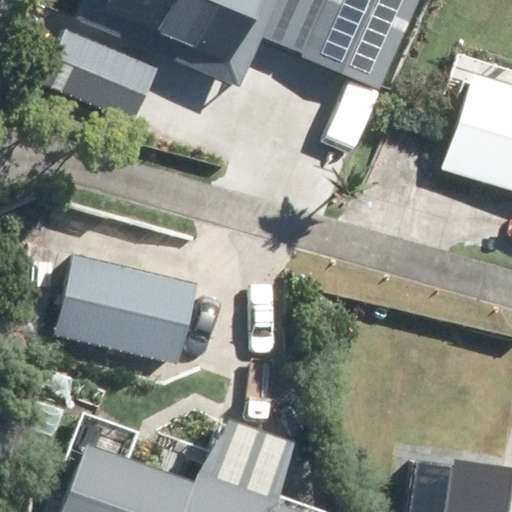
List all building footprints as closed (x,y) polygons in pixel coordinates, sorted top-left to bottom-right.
[(80,0),(72,20),(232,86),(267,0),(80,0)] [(319,0),(296,58),(375,90),(412,0),(319,0)] [(438,170),(511,192),(511,85),(468,73),(438,170)] [(69,254),(50,335),(174,365),(194,284),(69,254)] [(75,442),(50,511),(268,511),(269,511),(75,442)] [(511,511),(511,464),(445,455),(437,511),(511,511)]
